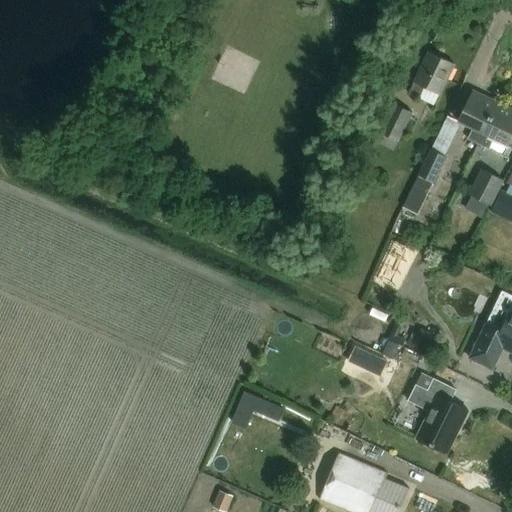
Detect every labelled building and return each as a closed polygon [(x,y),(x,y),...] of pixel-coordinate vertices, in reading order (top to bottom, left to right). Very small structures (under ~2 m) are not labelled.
[(430,55),(411,96),(420,100),(424,90),(440,97),(454,65),(430,55)] [(476,146),(496,102),(470,91),(456,120),(471,127),(465,141),(467,142),(476,146)] [(511,142),(511,109),(496,102),(476,146),(486,151),(488,148),(492,140),(507,147),(509,148),(511,142)] [(399,144),(413,115),(396,107),(382,135),(399,144)] [(433,186),(446,159),(445,158),(431,151),(403,209),(417,216),(432,185),(433,186)] [(487,207),(499,182),(481,173),(469,197),(487,207)] [(511,197),(501,192),(492,214),(511,223),(511,197)] [(511,315),(509,314),(500,333),(484,325),(468,359),(491,371),(501,350),(511,355),(511,315)] [(398,337),(401,329),(394,326),(388,340),(402,347),(406,341),(398,337)] [(414,333),(408,347),(433,359),(440,345),(434,342),(436,338),(421,331),(419,335),(414,333)] [(385,386),(394,368),(382,362),(374,380),(385,386)] [(456,391),(434,380),(422,374),(416,386),(408,404),(428,413),(415,440),(446,456),(467,412),(450,403),(456,391)] [(400,511),(409,492),(385,482),(387,476),(339,455),(319,501),(345,511),(400,511)]
